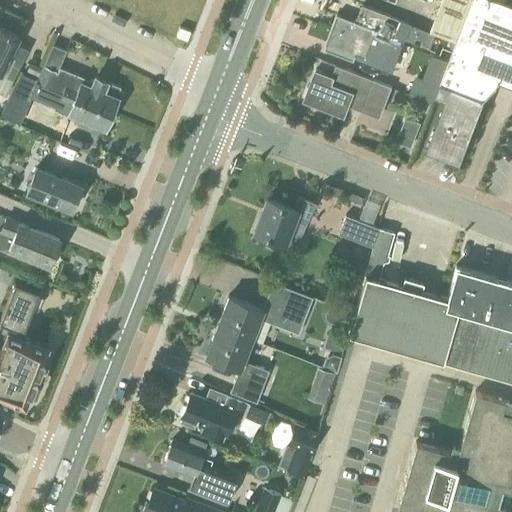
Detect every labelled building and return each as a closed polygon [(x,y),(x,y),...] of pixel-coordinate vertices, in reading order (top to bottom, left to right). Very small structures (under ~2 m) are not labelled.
[(85,0),(139,29),(156,0),(85,0)] [(437,0),(432,14),(464,26),(474,0),(437,0)] [(511,82),(511,1),(508,0),(474,0),(464,26),(459,40),(444,79),(473,91),(488,96),(498,83),(500,77),(511,82)] [(366,29),(369,22),(382,27),(380,32),(394,37),(402,18),(368,5),(362,19),(340,10),(334,25),(354,33),(355,30),(359,32),(361,26),(366,29)] [(464,26),(432,14),(427,28),(459,40),(464,26)] [(329,41),(328,45),(357,57),(394,71),(404,43),(379,34),(380,32),(382,27),(369,22),(366,29),(361,26),(359,32),(355,30),(354,33),(334,25),(331,34),(328,40),(329,41)] [(0,26),(0,92),(6,95),(20,66),(8,60),(19,36),(0,26)] [(347,115),(351,104),(377,115),(389,84),(338,63),(332,80),(315,74),(306,98),(347,115)] [(38,79),(36,82),(51,88),(74,97),(112,112),(113,109),(116,108),(119,102),(117,99),(118,96),(116,96),(120,86),(95,76),(91,86),(77,80),(79,75),(59,67),(57,72),(43,66),(38,79)] [(36,82),(38,79),(21,72),(12,94),(29,100),(30,97),(36,82)] [(488,96),(473,91),(444,79),(439,92),(450,96),(431,147),(464,159),(470,142),(476,144),(479,135),(474,133),(488,96)] [(45,103),(51,88),(36,82),(30,97),(45,103)] [(51,88),(45,103),(56,108),(68,113),(105,128),(106,125),(110,124),(112,118),(111,115),(112,112),(74,97),(51,88)] [(37,166),(27,190),(71,209),(75,199),(77,198),(80,190),(79,188),(81,184),(37,166)] [(295,206),(268,195),(254,229),(287,242),(295,220),(307,224),(318,202),(300,193),(295,206)] [(372,245),(379,228),(346,215),(339,233),(372,245)] [(45,264),(46,261),(50,263),(60,237),(6,217),(1,231),(0,231),(0,248),(8,251),(9,248),(36,258),(35,261),(45,264)] [(394,232),(379,228),(373,246),(349,333),(511,378),(511,279),(507,277),(505,282),(496,280),(497,275),(457,263),(448,295),(379,277),(386,254),(388,255),(394,232)] [(15,281),(0,319),(0,320),(24,330),(33,306),(31,305),(35,293),(38,294),(39,290),(15,281)] [(230,294),(219,324),(252,337),(260,318),(299,333),(313,296),(273,281),(268,295),(263,307),(230,294)] [(219,324),(207,354),(240,367),(231,389),(258,399),(270,368),(244,358),(252,337),(219,324)] [(8,330),(0,349),(0,396),(25,406),(31,392),(29,391),(33,379),(36,380),(38,373),(36,372),(41,360),(43,360),(49,346),(8,330)] [(511,382),(350,335),(338,376),(511,426),(511,382)] [(325,403),(341,358),(331,354),(324,358),(321,368),(317,366),(306,397),(325,403)] [(182,415),(182,416),(180,421),(195,426),(197,421),(203,423),(201,430),(224,439),(226,432),(229,433),(233,423),(240,426),(249,401),(228,393),(224,403),(191,391),(182,415)] [(295,448),(286,470),(302,476),(320,432),(296,422),(288,445),(295,448)] [(196,474),(191,487),(228,501),(238,474),(212,464),(214,458),(204,454),(205,449),(204,449),(207,441),(191,435),(188,443),(174,438),(165,463),(196,474)] [(501,511),(507,494),(319,441),(298,511),(501,511)] [(266,511),(275,511),(283,491),(267,485),(258,509),(266,511)] [(225,511),(226,510),(187,495),(186,498),(156,486),(145,511),(225,511)]
